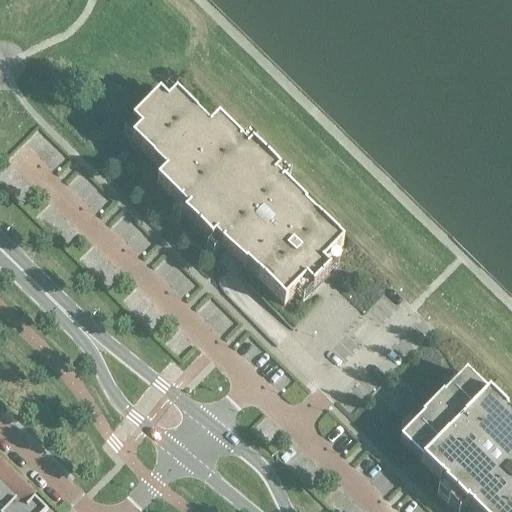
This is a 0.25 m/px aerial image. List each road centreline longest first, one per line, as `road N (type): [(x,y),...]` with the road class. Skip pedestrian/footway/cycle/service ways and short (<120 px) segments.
road 1 (residential): [(20,162),(253,388)]
road 2 (residential): [(253,388),(379,511)]
road 3 (secondary): [(80,329),(120,406),(185,459)]
road 4 (secondary): [(214,429),(80,329)]
road 5 (residential): [(89,511),(0,425)]
